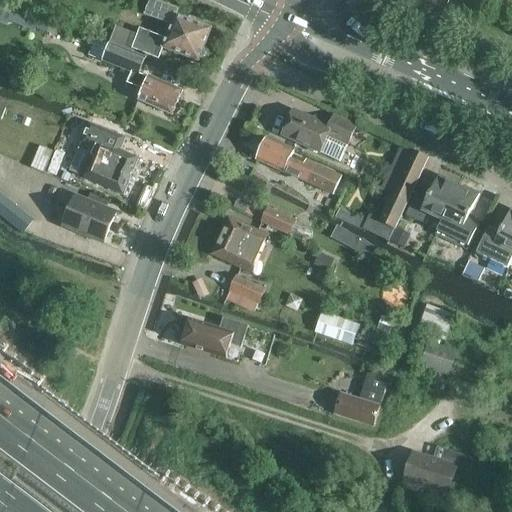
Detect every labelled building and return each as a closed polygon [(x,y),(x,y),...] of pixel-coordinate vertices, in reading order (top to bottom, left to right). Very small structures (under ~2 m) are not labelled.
[(199,65),(212,29),(178,15),(178,10),(154,0),(150,0),(146,17),(171,26),(165,40),(141,30),(137,35),(117,27),(111,42),(159,62),(164,50),(199,65)] [(0,22),(9,25),(10,22),(35,31),(36,28),(48,32),(52,23),(0,2),(0,22)] [(172,117),(184,90),(145,73),(143,71),(147,61),(147,60),(110,45),(103,62),(132,73),(128,83),(141,90),(138,102),(172,117)] [(283,137),(320,154),(340,163),(357,127),(336,117),(331,128),(295,111),(283,137)] [(84,134),(122,149),(129,134),(90,118),(84,134)] [(285,174),(308,184),(334,196),(342,179),(307,162),(304,169),(290,163),(295,151),(268,139),(267,141),(263,143),(261,147),(262,151),(258,161),(285,174)] [(59,142),(57,150),(41,145),(34,167),(66,177),(75,146),(59,142)] [(83,179),(124,197),(140,159),(99,142),(83,179)] [(412,154),(398,184),(414,191),(428,161),(412,154)] [(443,222),(460,186),(440,176),(429,199),(418,193),(407,216),(426,225),(430,216),(443,222)] [(460,186),(443,222),(455,228),(451,237),(470,246),(481,223),(470,218),(480,195),(460,186)] [(103,243),(117,210),(76,193),(62,226),(103,243)] [(369,219),(363,232),(389,244),(395,232),(409,202),(393,194),(378,223),(369,219)] [(31,221),(27,218),(0,197),(0,215),(16,228),(23,231),(31,221)] [(270,208),(263,223),(292,236),(299,222),(270,208)] [(509,269),(511,263),(511,210),(502,233),(490,227),(477,255),(509,269)] [(221,237),(265,258),(267,252),(262,250),(268,237),(229,219),(221,237)] [(262,264),(265,258),(221,237),(212,256),(243,270),(251,274),(257,261),(262,264)] [(255,315),(259,306),(265,291),(237,278),(231,293),(226,302),(255,315)] [(447,343),(456,316),(429,306),(419,332),(447,343)] [(357,329),(322,318),(316,333),(351,346),(357,329)] [(241,351),(248,328),(224,321),(219,334),(189,323),(181,348),(227,362),(231,348),(241,351)] [(382,357),(388,341),(363,332),(357,347),(382,357)] [(450,378),(458,353),(429,344),(421,369),(450,378)] [(335,417),(374,429),(388,384),(369,377),(361,402),(342,396),(335,417)] [(403,484),(419,489),(449,498),(457,469),(469,472),(472,459),(466,455),(437,447),(434,458),(413,451),(403,484)]
